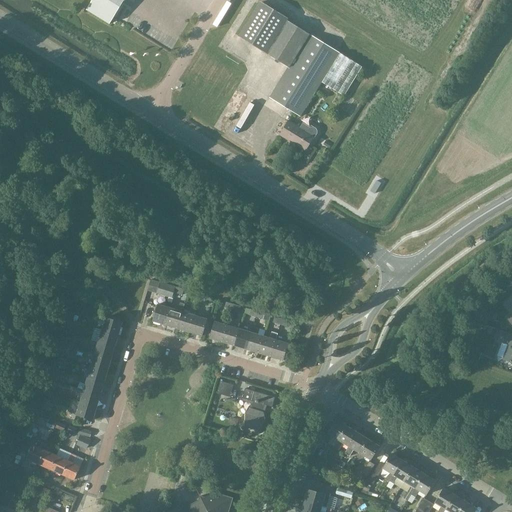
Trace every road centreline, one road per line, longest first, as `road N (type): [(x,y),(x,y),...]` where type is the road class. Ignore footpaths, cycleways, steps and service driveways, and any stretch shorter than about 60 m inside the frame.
road 1 (unclassified): [(384,261),(152,111)]
road 2 (residential): [(501,499),(337,397)]
road 3 (residential): [(86,511),(139,333)]
road 4 (residential): [(311,384),(139,333)]
road 5 (unclassified): [(152,111),(0,18)]
road 6 (unclassified): [(152,111),(219,0)]
road 7 (secondary): [(407,273),(511,197)]
